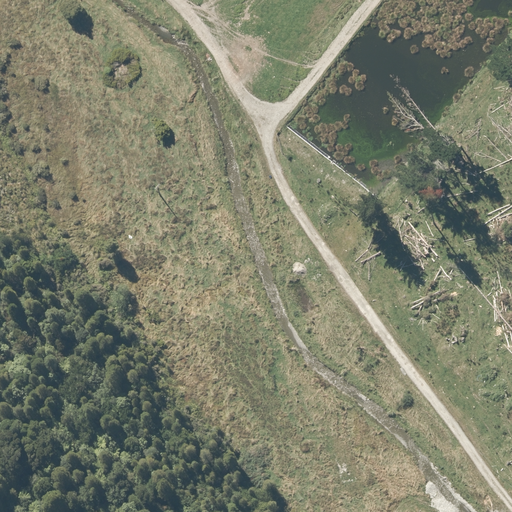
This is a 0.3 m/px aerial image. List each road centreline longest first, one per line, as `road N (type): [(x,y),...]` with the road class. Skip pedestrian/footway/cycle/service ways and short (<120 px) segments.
road 1 (track): [(182,0),(246,98),(307,218),(511,500)]
road 2 (track): [(511,44),(339,261)]
road 3 (track): [(264,135),(371,0)]
road 4 (track): [(275,121),(381,207)]
